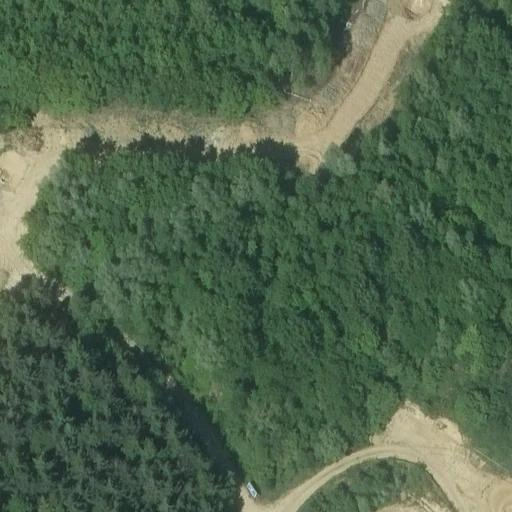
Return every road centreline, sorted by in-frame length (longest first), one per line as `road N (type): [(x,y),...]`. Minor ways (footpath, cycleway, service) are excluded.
road 1 (track): [(0,300),(23,276),(64,286),(174,387),(257,511)]
road 2 (track): [(287,511),(346,465),(391,455),(422,468),(458,511)]
